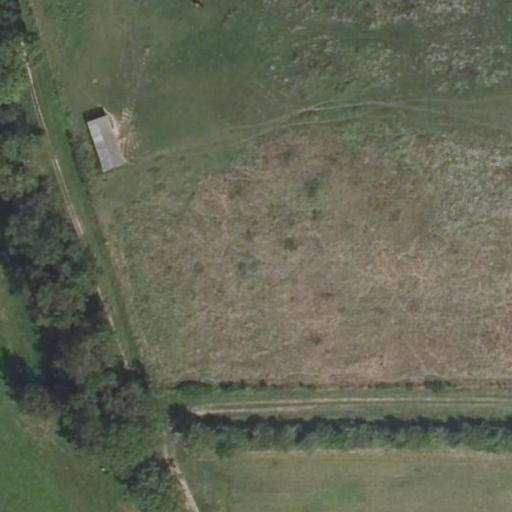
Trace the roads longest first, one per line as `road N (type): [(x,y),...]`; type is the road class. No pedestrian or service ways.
road 1 (track): [(209,511),(15,0)]
road 2 (track): [(511,400),(164,398)]
